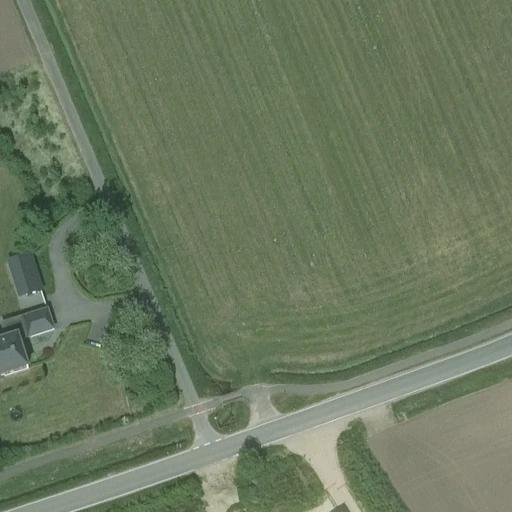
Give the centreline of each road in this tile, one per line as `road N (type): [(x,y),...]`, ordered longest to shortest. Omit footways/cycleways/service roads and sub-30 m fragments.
road 1 (unclassified): [(23,0),(212,455)]
road 2 (unclassified): [(212,455),(511,346)]
road 3 (unclassified): [(46,511),(212,455)]
